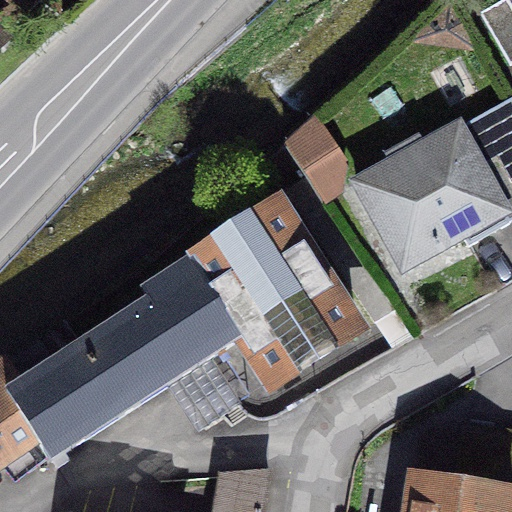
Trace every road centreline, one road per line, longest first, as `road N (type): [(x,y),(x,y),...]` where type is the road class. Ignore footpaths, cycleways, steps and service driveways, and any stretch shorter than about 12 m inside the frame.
road 1 (residential): [(314,511),(323,471),(357,407),(511,320)]
road 2 (primary): [(170,0),(0,168)]
